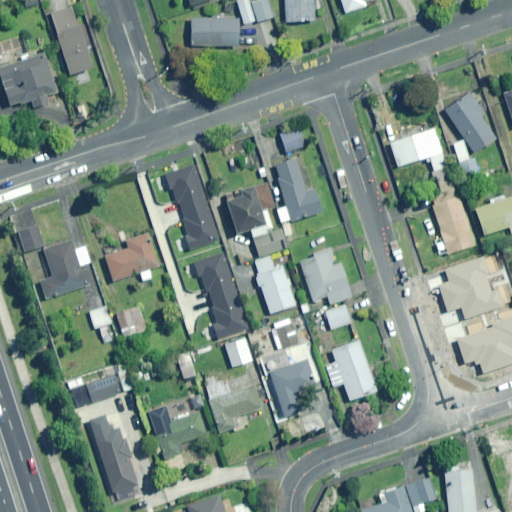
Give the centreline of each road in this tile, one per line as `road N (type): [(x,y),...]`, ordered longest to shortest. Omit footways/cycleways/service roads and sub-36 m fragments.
road 1 (residential): [(425,413),(422,358),(327,72)]
road 2 (tertiary): [(327,72),(511,10)]
road 3 (tertiary): [(159,132),(327,72)]
road 4 (residential): [(291,511),(306,473),(405,432),(425,413)]
road 5 (tertiary): [(0,182),(159,132)]
road 6 (residential): [(159,132),(115,0)]
road 7 (primary): [(0,382),(40,511)]
